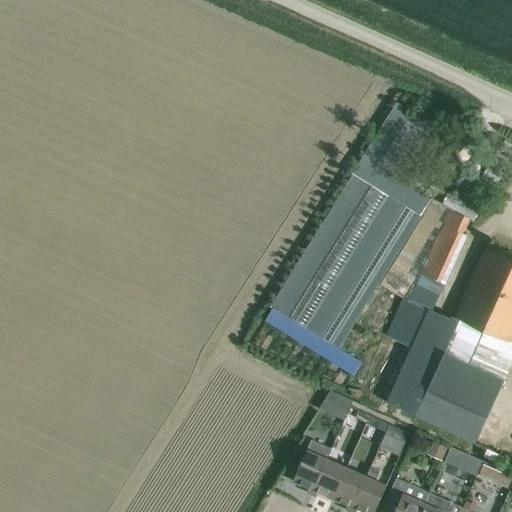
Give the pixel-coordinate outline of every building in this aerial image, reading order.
[(385,216),(401,225),(419,196),(402,186),(385,216)] [(402,297),(415,277),(406,271),(446,207),(432,198),(380,284),(402,297)] [(331,225),(306,272),(305,272),(292,296),(311,306),(359,212),(349,206),(337,229),(331,225)] [(443,224),(462,233),(469,218),(450,210),(443,224)] [(359,367),(350,387),(474,444),(494,400),(511,361),(511,341),(511,342),(511,339),(511,255),(488,244),(480,262),(466,293),(441,282),(440,282),(421,273),(407,301),(402,299),(386,333),(389,334),(386,342),(379,339),(365,370),(359,367)] [(348,268),(320,326),(338,335),(367,276),(348,268)] [(330,390),(319,409),(344,420),(353,400),(347,398),(333,391),(330,390)] [(366,423),(370,415),(358,410),(355,418),(366,423)] [(386,432),(389,424),(370,415),(366,423),(386,432)] [(406,442),(410,433),(389,424),(386,432),(385,433),(406,442)] [(313,489),(327,458),(332,447),(312,438),(307,449),(301,462),(293,480),(313,489)] [(333,498),(347,467),(327,458),(313,489),(333,498)] [(509,484),(511,476),(511,475),(483,463),(480,471),(509,484)] [(352,507),(366,476),(347,467),(333,498),(352,507)] [(363,511),(373,511),(380,498),(386,485),(375,480),(379,471),(370,467),(366,476),(352,507),(363,511)] [(420,511),(424,503),(429,492),(396,477),(394,483),(386,501),(397,506),(393,511),(420,511)] [(459,511),(462,506),(429,492),(424,503),(420,511),(459,511)] [(473,511),(476,504),(465,500),(462,506),(459,511),(473,511)]
